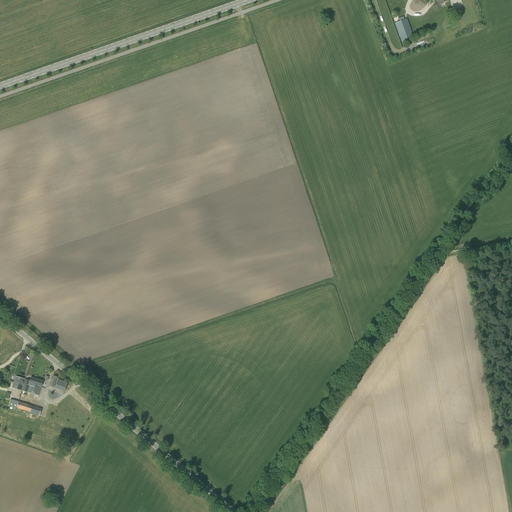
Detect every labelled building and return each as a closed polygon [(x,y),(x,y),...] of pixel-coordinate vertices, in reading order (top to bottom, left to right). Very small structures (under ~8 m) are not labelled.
[(400,37),(411,33),(407,19),(395,23),(400,37)] [(16,377),(12,388),(22,391),(38,396),(40,386),(41,387),(43,380),(30,376),(29,381),(25,379),(16,377)] [(64,391),(67,383),(58,379),(55,388),(64,391)] [(10,406),(17,409),(20,402),(12,399),(10,406)] [(39,416),(41,408),(29,404),(27,411),(31,412),(30,413),(39,416)]
